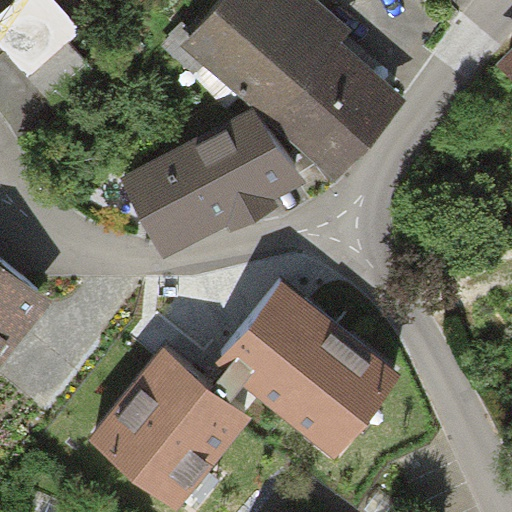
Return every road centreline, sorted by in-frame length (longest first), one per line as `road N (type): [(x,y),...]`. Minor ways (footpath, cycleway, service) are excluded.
road 1 (residential): [(335,219),(158,263),(28,225),(0,199)]
road 2 (residential): [(335,219),(366,242),(510,511)]
road 3 (residential): [(504,0),(441,70),(335,219)]
